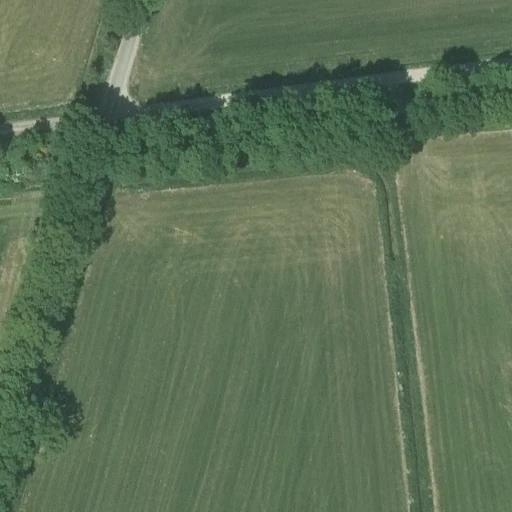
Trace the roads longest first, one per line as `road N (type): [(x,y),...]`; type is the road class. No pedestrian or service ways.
road 1 (unclassified): [(0,485),(139,0)]
road 2 (track): [(511,66),(105,119)]
